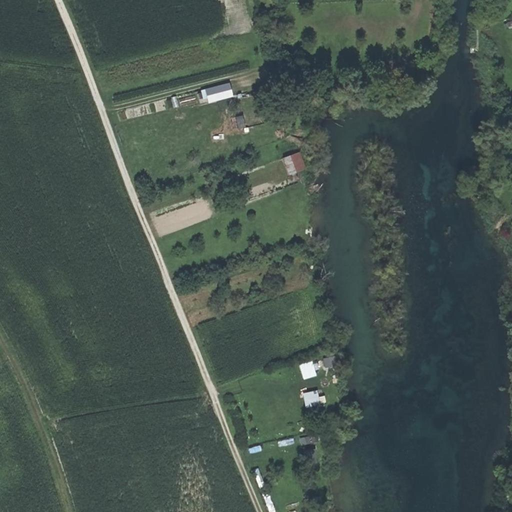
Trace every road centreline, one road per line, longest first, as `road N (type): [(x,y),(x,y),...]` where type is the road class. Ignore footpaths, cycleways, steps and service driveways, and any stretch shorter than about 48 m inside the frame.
road 1 (track): [(260,511),(58,0)]
road 2 (track): [(67,511),(0,339)]
